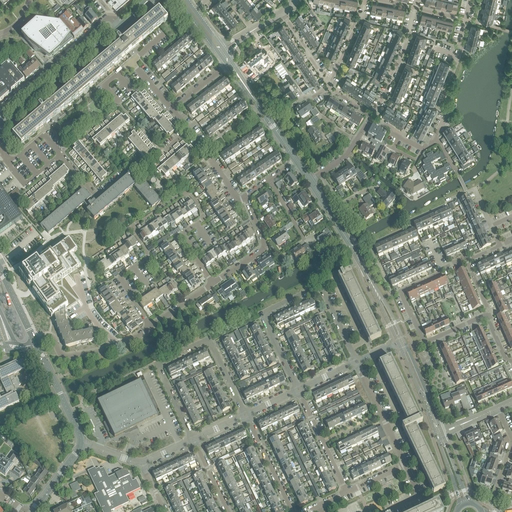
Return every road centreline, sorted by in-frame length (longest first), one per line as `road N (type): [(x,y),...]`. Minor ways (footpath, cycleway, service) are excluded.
road 1 (residential): [(298,389),(262,314),(320,287),(355,362)]
road 2 (residential): [(193,440),(157,364),(209,340),(245,415)]
road 3 (tertiary): [(400,341),(310,181)]
road 4 (residential): [(151,326),(118,278),(147,257),(132,228),(164,204)]
road 5 (tertiary): [(2,128),(120,26)]
road 6 (residential): [(111,15),(0,108)]
road 7 (tertiary): [(297,162),(229,62)]
